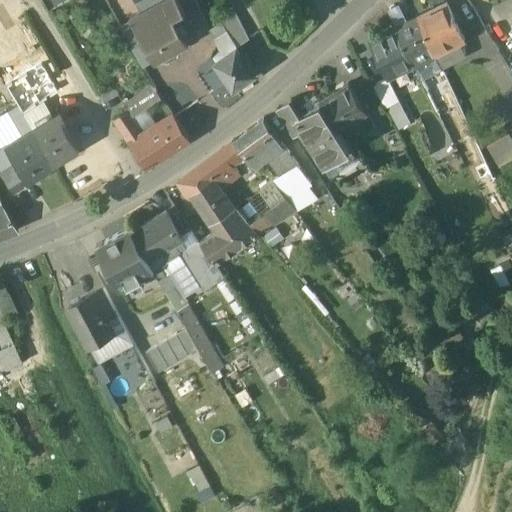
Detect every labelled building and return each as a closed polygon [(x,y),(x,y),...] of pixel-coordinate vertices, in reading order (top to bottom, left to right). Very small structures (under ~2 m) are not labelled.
[(184,6),(181,0),(156,0),(130,14),(134,23),(167,4),(172,12),(184,6)] [(464,39),(445,2),(430,9),(437,25),(448,46),(464,39)] [(134,23),(124,28),(130,40),(140,34),(138,31),(172,12),(167,4),(134,23)] [(430,9),(417,15),(425,31),(437,25),(430,9)] [(172,12),(138,31),(140,34),(154,59),(187,41),(172,12)] [(417,15),(395,26),(403,41),(424,31),(425,31),(417,15)] [(425,31),(424,31),(435,53),(448,46),(437,25),(425,31)] [(395,26),(369,39),(387,76),(414,63),(403,41),(395,26)] [(424,31),(403,41),(414,63),(435,53),(424,31)] [(140,34),(130,40),(144,65),(154,59),(140,34)] [(254,71),(236,44),(215,59),(233,85),(254,71)] [(42,98),(25,71),(4,83),(21,111),(42,98)] [(398,97),(387,76),(373,84),(384,105),(398,97)] [(226,107),(239,96),(225,79),(212,89),(226,107)] [(439,110),(451,106),(441,81),(429,85),(439,110)] [(367,110),(348,82),(318,101),(319,102),(337,130),(337,129),(356,118),(366,111),(367,110)] [(296,118),(299,116),(289,100),(276,109),(293,135),(303,129),(296,118)] [(130,101),(124,104),(127,110),(128,109),(131,114),(136,110),(130,101)] [(337,130),(319,102),(299,116),(296,118),(303,129),(319,155),(326,150),(332,152),(334,155),(348,146),(337,129),(337,130)] [(131,114),(128,109),(127,110),(115,117),(131,142),(143,134),(131,114)] [(59,110),(30,127),(52,164),(81,147),(59,110)] [(366,111),(356,118),(361,126),(371,120),(366,111)] [(143,134),(131,142),(143,161),(146,166),(190,138),(175,114),(143,134)] [(263,117),(233,139),(220,149),(229,163),(243,153),(273,130),(263,117)] [(30,127),(4,142),(25,179),(52,164),(30,127)] [(487,142),(499,161),(511,153),(511,133),(509,128),(487,142)] [(273,130),(243,153),(252,164),(283,143),(273,130)] [(220,149),(180,178),(189,192),(214,174),(219,180),(234,169),(229,163),(220,149)] [(298,161),(273,177),(293,205),(296,208),(319,196),(310,184),(312,182),(298,161)] [(22,186),(10,165),(0,171),(0,172),(12,192),(22,186)] [(214,174),(189,192),(210,220),(224,210),(225,211),(236,203),(219,180),(214,174)] [(273,177),(238,203),(259,231),(293,205),(273,177)] [(236,203),(225,211),(224,210),(210,220),(216,228),(199,240),(204,247),(213,260),(215,263),(257,232),(236,203)] [(17,229),(2,207),(0,207),(0,233),(1,236),(17,229)] [(166,210),(131,230),(147,258),(163,249),(173,244),(175,243),(182,239),(166,210)] [(131,230),(129,226),(96,246),(120,288),(153,268),(147,258),(131,230)] [(173,244),(163,249),(168,257),(180,250),(175,243),(173,244)] [(213,260),(204,247),(185,259),(193,272),(213,260)] [(511,255),(511,254),(491,266),(503,286),(511,280),(511,255)] [(179,282),(166,289),(212,369),(225,362),(179,282)] [(116,310),(103,285),(91,292),(105,316),(116,310)] [(5,289),(0,291),(0,312),(1,315),(14,310),(5,289)] [(132,340),(116,310),(105,316),(91,292),(68,304),(89,343),(113,329),(122,346),(132,340)] [(5,324),(0,326),(0,341),(2,347),(0,347),(0,357),(5,369),(22,361),(5,324)] [(198,346),(187,326),(177,332),(188,352),(198,346)] [(188,352),(177,332),(167,337),(178,357),(188,352)] [(178,357),(167,337),(157,343),(168,363),(178,357)] [(168,363),(157,343),(147,348),(158,368),(168,363)]
